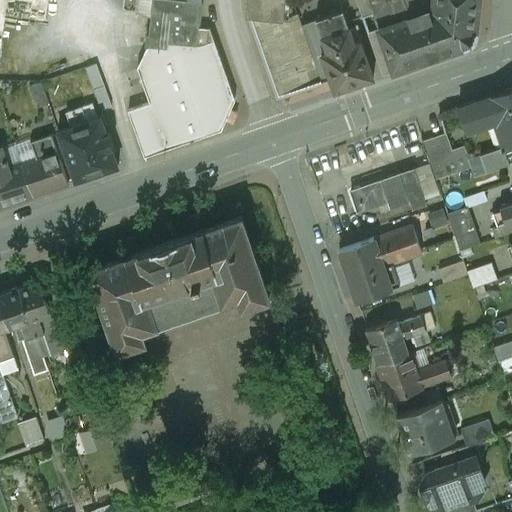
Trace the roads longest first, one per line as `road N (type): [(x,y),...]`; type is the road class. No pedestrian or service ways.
road 1 (residential): [(408,511),(274,141)]
road 2 (secondary): [(0,237),(274,141)]
road 3 (secondary): [(274,141),(511,57)]
road 4 (residential): [(274,141),(229,0)]
